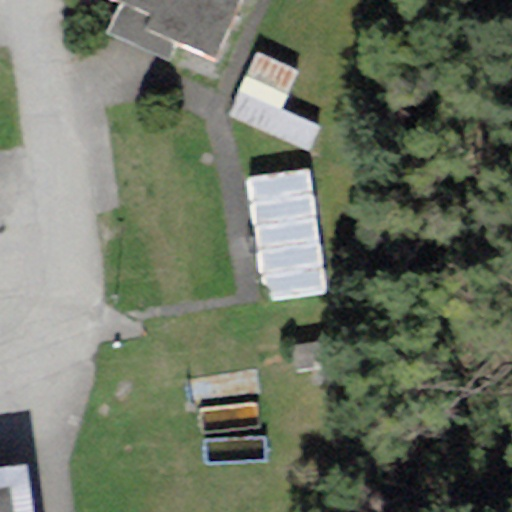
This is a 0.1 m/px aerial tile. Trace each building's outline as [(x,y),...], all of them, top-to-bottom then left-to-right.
[(237,0),(124,0),(109,34),(171,62),(180,40),(214,55),(237,0)] [(257,54),(247,76),(289,95),(299,72),(257,54)] [(238,91),(228,114),(308,151),(319,128),(238,91)] [(311,175),(248,184),(266,305),(329,296),(311,175)] [(0,511),(33,511),(28,467),(0,470),(0,511)]
